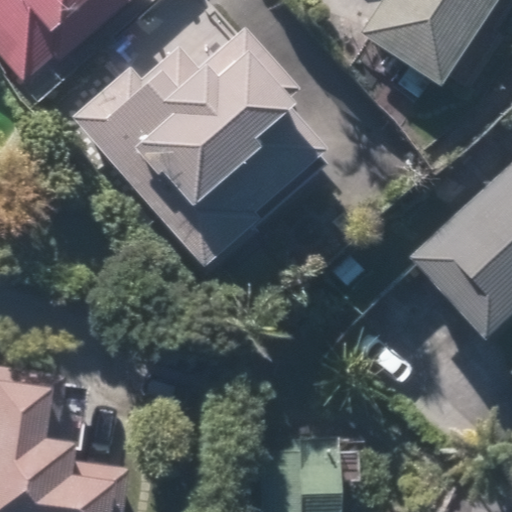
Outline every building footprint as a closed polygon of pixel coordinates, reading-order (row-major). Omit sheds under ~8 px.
[(0,0),(0,41),(34,79),(123,0),(0,0)] [(388,0),(372,24),(446,74),(496,0),(388,0)] [(80,132),(209,278),(282,214),(273,203),(341,144),(304,102),(315,92),(254,24),(208,65),(186,40),(80,132)] [(511,163),(417,250),(492,331),(511,312),(511,163)] [(0,511),(124,511),(129,465),(87,461),(90,430),(59,427),(64,369),(0,362),(0,511)] [(259,433),(263,511),(356,511),(352,428),(259,433)]
